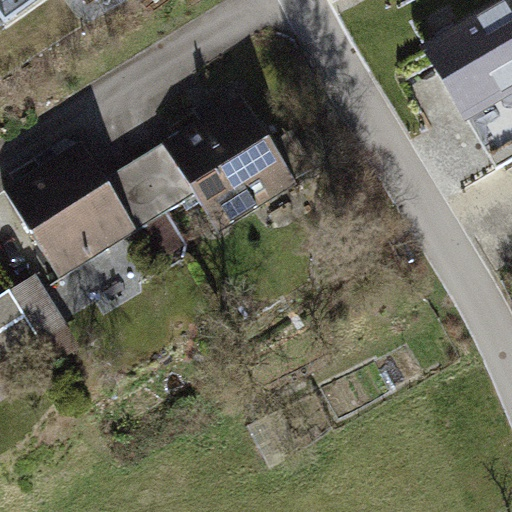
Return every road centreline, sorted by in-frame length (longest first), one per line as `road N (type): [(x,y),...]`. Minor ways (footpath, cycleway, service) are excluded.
road 1 (residential): [(307,0),(511,377)]
road 2 (residential): [(0,165),(274,0)]
